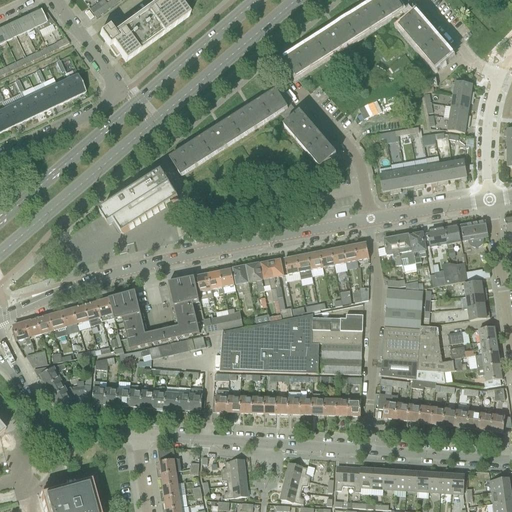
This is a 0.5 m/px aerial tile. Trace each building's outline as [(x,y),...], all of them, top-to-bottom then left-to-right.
[(189,17),(176,0),(172,0),(117,40),(115,38),(108,29),(99,35),(99,36),(115,58),(119,55),(125,63),(189,17)] [(380,0),(375,3),(387,21),(394,17),(402,12),(401,10),(396,1),(395,0),(380,0)] [(106,5),(102,8),(105,12),(114,6),(111,1),(106,5)] [(375,3),(345,23),(356,41),(387,21),(375,3)] [(105,12),(102,8),(101,8),(98,4),(89,11),(95,19),(105,12)] [(40,11),(30,16),(35,28),(37,33),(54,25),(46,14),(42,16),(40,11)] [(399,29),(423,58),(439,43),(415,15),(412,18),(407,12),(399,19),(404,24),(399,29)] [(30,16),(19,21),(25,33),(35,28),(30,16)] [(19,21),(9,26),(15,38),(25,33),(19,21)] [(345,23),(315,42),(326,60),(356,41),(345,23)] [(9,26),(0,30),(0,32),(5,43),(15,38),(9,26)] [(326,60),(315,42),(284,61),(296,79),(326,60)] [(439,43),(423,58),(435,72),(452,58),(439,43)] [(55,45),(48,48),(50,53),(58,49),(55,45)] [(42,51),(35,54),(37,59),(44,56),(42,51)] [(35,54),(25,59),(27,64),(37,59),(35,54)] [(25,59),(15,64),(17,69),(27,64),(25,59)] [(66,81),(75,99),(85,94),(77,76),(66,81)] [(421,82),(423,90),(431,88),(437,87),(436,79),(421,82)] [(455,79),(453,97),(473,100),(474,95),(471,94),(472,87),(467,86),(468,81),(455,79)] [(53,80),(43,85),(46,91),(54,108),(64,103),(56,86),(53,80)] [(66,81),(56,86),(64,103),(75,99),(66,81)] [(46,91),(35,96),(44,113),(54,108),(46,91)] [(276,92),(260,102),(272,120),(288,110),(276,92)] [(35,96),(25,101),(33,118),(44,113),(35,96)] [(16,97),(1,104),(3,109),(18,102),(16,97)] [(453,97),(451,109),(468,111),(469,105),(472,106),(473,100),(453,97)] [(25,101),(14,106),(23,123),(33,118),(25,101)] [(260,102),(230,121),(242,139),(272,120),(260,102)] [(14,106),(4,110),(12,128),(23,123),(14,106)] [(451,109),(449,121),(469,124),(470,118),(467,118),(468,111),(451,109)] [(4,110),(0,112),(0,128),(2,133),(12,128),(4,110)] [(283,128),(308,156),(324,142),(300,114),(297,116),(292,111),(284,117),(289,123),(283,128)] [(230,121),(200,141),(211,159),(242,139),(230,121)] [(469,124),(449,121),(447,133),(454,134),(464,136),(465,129),(468,129),(469,124)] [(506,132),(503,132),(503,138),(506,138),(506,144),(511,144),(511,131),(506,132)] [(424,138),(422,138),(423,148),(435,147),(435,142),(435,141),(434,137),(424,138)] [(211,159),(200,141),(169,160),(181,178),(211,159)] [(324,142),(308,156),(320,170),(336,156),(324,142)] [(503,151),(503,157),(511,156),(511,144),(506,144),(506,151),(503,151)] [(511,156),(503,157),(503,162),(507,162),(507,169),(511,168),(511,156)] [(463,162),(451,164),(454,182),(460,181),(460,184),(466,183),(466,180),(463,162)] [(451,164),(439,167),(442,187),(448,186),(448,183),(454,182),(451,164)] [(439,167),(427,169),(430,186),(436,185),(437,188),(442,187),(439,167)] [(427,169),(415,171),(419,191),(424,190),(424,187),(430,186),(427,169)] [(415,171),(403,173),(406,190),(413,189),(413,192),(419,191),(415,171)] [(403,173),(391,175),(395,195),(401,194),(400,191),(406,190),(403,173)] [(106,210),(99,214),(108,227),(114,223),(122,236),(178,200),(165,179),(162,174),(122,200),(106,210)] [(395,195),(391,175),(379,177),(382,194),(389,193),(390,196),(395,195)] [(488,239),(485,223),(460,227),(463,243),(468,242),(469,245),(471,247),(474,249),(479,248),(482,245),(483,243),(483,240),(488,239)] [(445,230),(443,230),(447,247),(447,251),(453,250),(452,246),(461,244),(460,237),(458,228),(445,230)] [(443,230),(426,233),(429,250),(447,247),(443,230)] [(415,237),(410,237),(413,250),(415,265),(416,271),(420,270),(419,265),(421,265),(420,259),(426,258),(425,254),(423,245),(422,235),(420,236),(419,235),(416,235),(415,237)] [(408,237),(395,239),(396,246),(398,247),(399,255),(400,255),(401,262),(402,267),(402,268),(415,265),(413,250),(412,250),(410,250),(408,237)] [(402,267),(401,262),(400,255),(399,255),(398,247),(396,246),(395,239),(384,241),(387,258),(389,265),(395,264),(395,268),(402,267)] [(366,245),(354,247),(357,263),(369,260),(366,245)] [(354,247),(342,249),(345,265),(357,263),(354,247)] [(342,249),(331,252),(334,267),(336,275),(347,273),(345,265),(342,249)] [(331,252),(319,254),(322,270),(334,267),(331,252)] [(319,254),(307,256),(310,272),(322,270),(319,254)] [(296,259),(299,274),(300,283),(312,280),(310,272),(307,256),(296,259)] [(287,277),(299,274),(296,259),(284,261),(287,277)] [(280,262),(271,263),(278,300),(282,299),(279,280),(283,279),(282,271),(280,262)] [(270,263),(260,265),(262,275),(264,283),(265,287),(270,286),(273,303),(278,302),(278,300),(270,263)] [(445,287),(453,285),(450,265),(441,267),(443,279),(445,287)] [(453,285),(467,283),(465,274),(464,265),(456,266),(450,265),(453,285)] [(258,266),(247,268),(249,278),(250,284),(256,283),(256,284),(258,294),(264,293),(262,283),(260,276),(258,266)] [(245,268),(233,271),(235,281),(236,287),(237,287),(238,294),(242,293),(243,294),(243,297),(244,296),(247,310),(253,308),(250,295),(248,286),(247,278),(245,268)] [(231,271),(219,273),(222,290),(234,288),(231,271)] [(470,273),(465,274),(467,283),(472,282),(489,279),(488,272),(482,273),(482,271),(470,273)] [(219,273),(208,276),(211,291),(217,290),(219,296),(223,295),(222,290),(219,273)] [(211,291),(208,276),(196,278),(202,306),(214,303),(211,291)] [(168,284),(175,315),(194,311),(192,304),(199,302),(194,279),(168,284)] [(435,280),(437,288),(445,287),(443,279),(435,280)] [(464,286),(465,298),(486,295),(485,290),(481,290),(480,284),(464,286)] [(368,290),(359,290),(360,292),(360,295),(360,298),(361,304),(363,303),(368,302),(368,290)] [(387,291),(385,313),(421,315),(423,293),(418,293),(411,292),(387,291)] [(113,316),(115,322),(122,320),(124,330),(143,325),(135,293),(109,300),(108,300),(113,316)] [(465,298),(467,310),(484,308),(483,302),(487,301),(486,295),(465,298)] [(108,300),(96,304),(102,324),(114,320),(113,316),(108,300)] [(96,304),(84,307),(89,323),(90,329),(102,325),(102,324),(96,304)] [(84,307),(72,311),(77,326),(89,323),(84,307)] [(484,308),(467,310),(469,323),(489,320),(489,314),(485,314),(484,308)] [(291,310),(280,312),(281,314),(281,316),(282,322),(293,320),(292,316),(291,312),(291,310)] [(303,310),(291,312),(292,316),(293,320),(307,317),(306,314),(304,315),(303,310)] [(72,311),(61,314),(65,329),(77,326),(72,311)] [(174,340),(199,334),(194,311),(175,315),(178,327),(171,329),(174,340)] [(385,313),(384,330),(420,332),(420,328),(421,315),(385,313)] [(61,314),(49,317),(53,333),(55,340),(67,337),(65,329),(61,314)] [(230,329),(242,327),(240,315),(236,316),(236,317),(228,318),(230,329)] [(313,320),(312,333),(362,334),(362,315),(350,315),(350,317),(346,317),(346,321),(313,320)] [(318,375),(319,346),(312,345),(312,333),(313,320),(313,316),(307,317),(293,320),(282,322),(270,324),(256,327),(222,334),(220,373),(318,375)] [(281,316),(269,319),(270,324),(282,322),(281,316)] [(49,317),(37,321),(41,336),(53,333),(49,317)] [(268,317),(255,319),(256,327),(270,324),(269,319),(268,317)] [(228,318),(217,321),(219,329),(222,328),(223,331),(230,329),(228,318)] [(217,321),(210,322),(210,320),(203,322),(206,334),(213,333),(219,329),(217,321)] [(37,321),(25,324),(30,339),(41,336),(37,321)] [(14,331),(12,332),(15,343),(17,342),(17,343),(25,341),(26,347),(31,346),(30,339),(25,324),(13,328),(14,331)] [(124,330),(129,351),(174,340),(171,329),(145,335),(143,325),(124,330)] [(418,364),(417,373),(443,375),(454,373),(453,363),(442,365),(442,364),(437,329),(420,328),(420,332),(418,364)] [(478,332),(480,344),(496,342),(494,329),(478,332)] [(384,330),(382,362),(418,364),(420,332),(384,330)] [(319,346),(322,346),(362,347),(362,334),(312,333),(312,345),(319,346)] [(448,336),(449,346),(463,345),(462,334),(448,336)] [(116,340),(110,342),(112,349),(121,346),(118,335),(115,338),(116,340)] [(496,342),(480,344),(482,357),(498,354),(496,342)] [(322,346),(321,361),(361,362),(362,347),(322,346)] [(450,350),(452,361),(466,359),(464,349),(450,350)] [(149,350),(140,353),(142,359),(150,356),(149,350)] [(45,353),(34,356),(36,362),(46,360),(45,353)] [(131,354),(119,356),(119,358),(120,363),(132,361),(131,354)] [(482,357),(475,358),(476,370),(500,366),(498,354),(482,357)] [(60,357),(52,358),(53,366),(61,364),(61,360),(60,357)] [(46,360),(30,364),(32,369),(47,367),(46,360)] [(107,366),(106,361),(95,363),(95,369),(95,371),(107,372),(107,366)] [(361,362),(321,361),(321,376),(361,377),(361,362)] [(417,382),(417,373),(418,364),(382,362),(382,365),(380,378),(390,379),(412,381),(417,382)] [(461,362),(453,363),(454,373),(462,372),(461,362)] [(46,388),(64,378),(60,372),(65,369),(63,366),(33,372),(38,380),(40,378),(42,381),(41,382),(44,388),(46,388)] [(500,366),(476,370),(478,378),(484,377),(486,384),(492,383),(502,382),(500,366)] [(417,373),(417,382),(423,383),(435,384),(445,385),(443,375),(417,373)] [(64,378),(46,388),(51,398),(66,391),(65,389),(64,387),(63,385),(68,382),(65,378),(64,378)] [(392,388),(399,389),(400,383),(380,381),(379,387),(392,389),(392,388)] [(412,381),(411,390),(422,391),(423,389),(423,383),(417,382),(412,381)] [(94,383),(94,390),(92,406),(105,407),(106,391),(99,390),(99,384),(94,383)] [(69,389),(51,398),(54,402),(52,403),(55,409),(57,408),(57,409),(71,402),(73,405),(78,401),(82,403),(83,401),(90,401),(91,387),(85,387),(84,387),(77,388),(69,389)] [(129,408),(141,409),(142,390),(142,388),(130,387),(130,392),(129,408)] [(154,391),(153,410),(157,410),(158,412),(163,413),(164,411),(165,411),(166,395),(166,391),(165,388),(159,388),(158,391),(154,391)] [(141,409),(153,410),(154,391),(142,390),(141,409)] [(494,392),(494,397),(494,403),(496,403),(505,402),(503,390),(494,392)] [(105,407),(117,408),(118,392),(106,391),(105,407)] [(117,408),(129,408),(130,392),(118,392),(117,408)] [(213,398),(212,414),(215,414),(228,415),(228,399),(228,393),(216,392),(216,398),(213,398)] [(288,400),(288,416),(300,417),(300,401),(300,394),(288,394),(288,400)] [(165,411),(176,412),(178,396),(166,395),(165,411)] [(188,412),(188,413),(190,396),(178,396),(176,412),(181,412),(182,414),(187,414),(188,412)] [(204,413),(205,397),(190,396),(188,413),(193,413),(194,415),(199,415),(200,413),(201,413),(204,413)] [(312,401),(312,417),(324,417),(324,401),(324,396),(312,396),(312,401)] [(383,420),(395,421),(397,405),(398,398),(379,396),(377,411),(384,412),(383,420)] [(239,415),(240,415),(240,399),(228,399),(228,415),(232,415),(233,417),(238,417),(239,415)] [(240,415),(252,415),(252,399),(240,399),(240,415)] [(252,415),(264,416),(264,400),(252,399),(252,415)] [(264,416),(276,416),(276,400),(264,400),(264,416)] [(276,416),(288,416),(288,400),(276,400),(276,416)] [(300,417),(312,417),(312,401),(300,401),(300,417)] [(324,417),(336,418),(336,402),(324,401),(324,417)] [(336,418),(348,418),(348,402),(336,402),(336,418)] [(348,402),(348,418),(360,418),(360,402),(348,402)] [(395,421),(407,423),(409,407),(397,405),(395,421)] [(407,423),(419,424),(421,408),(409,407),(407,423)] [(419,424),(431,426),(433,409),(421,408),(419,424)] [(431,426),(443,427),(445,411),(433,409),(431,426)] [(443,427),(455,428),(456,412),(445,411),(443,427)] [(455,428),(466,430),(468,414),(456,412),(455,428)] [(478,431),(490,433),(492,417),(485,416),(486,412),(481,412),(480,415),(478,431)] [(466,430),(478,431),(480,415),(468,414),(466,430)] [(492,417),(490,433),(503,434),(504,418),(492,417)] [(173,450),(157,449),(159,463),(161,476),(175,473),(181,473),(179,461),(174,461),(173,450)] [(220,472),(221,477),(245,474),(244,462),(224,464),(225,470),(220,472)] [(288,466),(285,477),(309,483),(310,478),(306,476),(307,470),(288,466)] [(343,488),(348,489),(349,470),(337,469),(335,493),(341,493),(343,488)] [(354,494),(360,495),(360,494),(361,470),(349,470),(348,489),(353,489),(354,494)] [(360,490),(371,490),(373,471),(361,470),(360,494),(360,495),(360,490)] [(371,490),(383,491),(384,472),(373,471),(371,490)] [(383,491),(394,492),(395,473),(384,472),(383,491)] [(161,476),(162,488),(177,485),(175,473),(161,476)] [(394,492),(405,493),(407,474),(395,473),(394,492)] [(226,483),(227,488),(246,486),(245,474),(221,477),(222,482),(226,483)] [(405,493),(417,494),(418,474),(407,474),(405,493)] [(417,494),(428,494),(429,475),(418,474),(417,494)] [(428,494),(440,495),(441,476),(429,475),(428,494)] [(440,495),(451,496),(452,477),(441,476),(440,495)] [(285,477),(283,489),(301,494),(303,488),(307,489),(309,483),(285,477)] [(452,477),(451,496),(463,497),(464,477),(452,477)] [(489,483),(491,495),(510,493),(508,480),(489,483)] [(43,511),(98,511),(90,483),(39,497),(43,511)] [(162,488),(164,499),(179,497),(177,485),(162,488)] [(246,486),(227,488),(228,494),(223,495),(224,501),(248,499),(246,486)] [(0,511),(31,511),(25,487),(0,493),(0,511)] [(301,494),(283,489),(279,501),(303,507),(304,501),(300,499),(301,494)] [(491,495),(493,506),(511,503),(510,493),(491,495)] [(164,499),(166,511),(181,509),(179,497),(164,499)] [(493,506),(493,511),(511,511),(511,504),(511,503),(493,506)]
